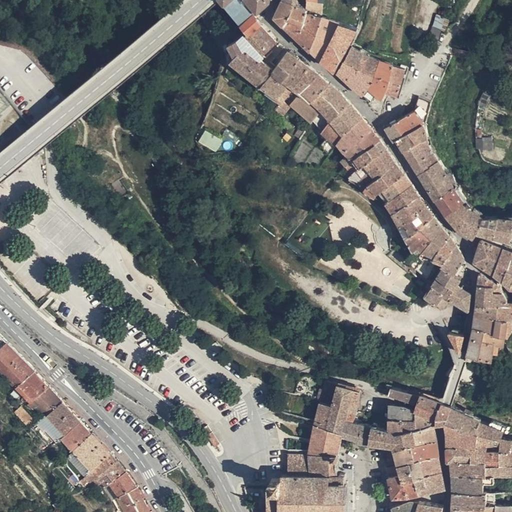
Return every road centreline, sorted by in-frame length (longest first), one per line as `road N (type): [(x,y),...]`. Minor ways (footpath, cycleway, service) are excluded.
road 1 (residential): [(449,511),(444,420),(476,307),(477,264),(381,120),(338,72),(274,23),(278,0)]
road 2 (tertiary): [(235,511),(176,423),(49,334),(0,288)]
road 3 (primary): [(0,168),(201,0)]
road 4 (primary): [(167,511),(133,452),(0,317)]
road 5 (unknown): [(381,120),(443,63),(472,0)]
